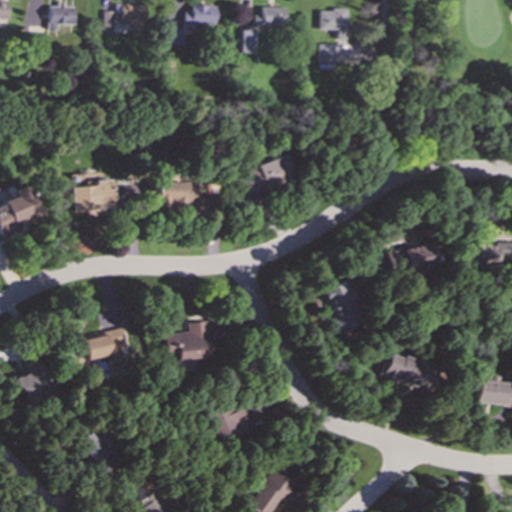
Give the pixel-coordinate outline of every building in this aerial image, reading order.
[(142,21),(143,5),(113,3),(112,20),(142,21)] [(70,4),(45,4),(45,29),(54,29),(54,24),(70,24),(70,4)] [(166,45),(181,45),(181,34),(192,34),(192,23),(213,23),(213,5),(188,4),(188,11),(181,11),(181,28),(166,28),(166,45)] [(251,14),(250,23),(282,24),(283,7),(258,6),(257,15),(251,14)] [(316,9),(316,29),(334,29),(334,40),(344,39),(344,8),(316,9)] [(100,27),(110,27),(110,11),(101,10),(100,27)] [(254,52),(254,29),(238,29),(238,52),(254,52)] [(240,195),(290,176),(282,154),(231,174),(240,195)] [(152,182),(152,205),(200,204),(200,181),(152,182)] [(0,235),(21,228),(19,221),(36,215),(26,185),(12,189),(15,198),(0,202),(0,235)] [(319,289),(336,332),(359,323),(342,280),(319,289)] [(183,323),(185,331),(160,335),(163,354),(173,353),(175,373),(196,370),(195,360),(211,358),(206,320),(183,323)] [(433,366),(380,351),(373,377),(426,391),(433,366)] [(12,376),(21,402),(47,393),(34,356),(21,360),(25,372),(12,376)] [(470,402),(511,405),(511,414),(511,423),(511,388),(501,387),(501,382),(472,379),(470,402)] [(71,446),(103,475),(116,460),(84,431),(71,446)] [(241,506),(251,511),(264,511),(274,496),(289,505),(294,495),(288,491),(292,485),(265,468),(241,506)] [(127,506),(132,511),(166,511),(146,489),(127,506)]
